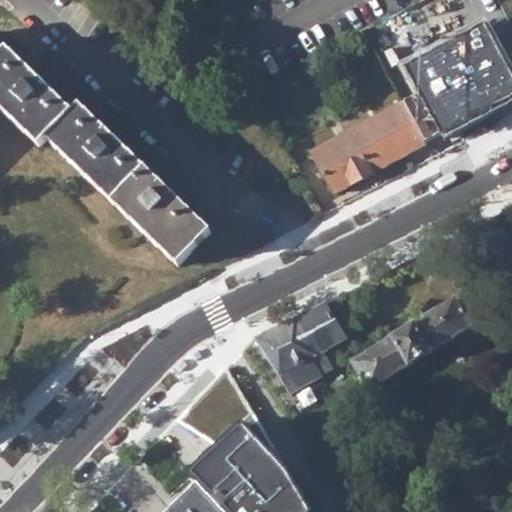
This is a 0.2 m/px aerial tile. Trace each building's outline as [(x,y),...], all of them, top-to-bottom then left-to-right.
[(511,78),(488,31),(411,72),(443,137),(511,102),(511,95),(511,78)] [(73,113),(7,50),(0,56),(0,110),(38,148),(46,141),(177,266),(210,232),(79,107),(73,113)] [(404,104),(312,153),(335,195),(426,146),(404,104)] [(480,250),(505,290),(511,285),(511,254),(497,230),(495,229),(493,227),(491,226),(487,226),(483,227),(480,228),(478,231),(476,235),(475,237),(475,240),(476,244),(480,250)] [(339,292),(324,300),(341,332),(356,324),(339,292)] [(356,358),(351,361),(369,391),(470,327),(454,298),(356,358)] [(346,341),(341,332),(324,300),(256,338),(289,397),(322,378),(311,360),(346,341)] [(369,391),(361,379),(343,391),(351,402),(369,391)] [(55,405),(40,419),(46,425),(60,410),(55,405)] [(118,446),(132,431),(126,425),(112,440),(118,446)] [(214,511),(291,511),(275,479),(232,433),(184,479),(214,511)] [(217,511),(198,491),(175,511),(217,511)]
